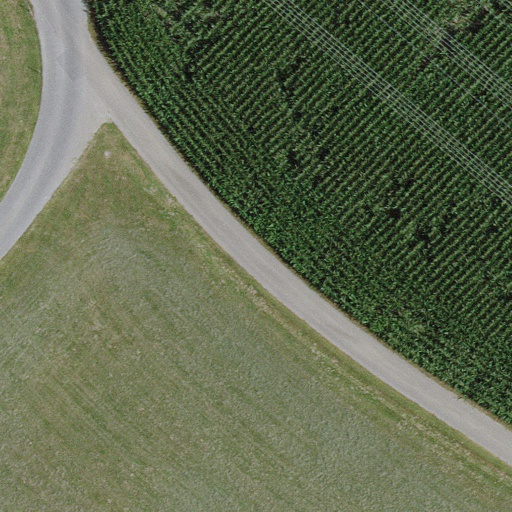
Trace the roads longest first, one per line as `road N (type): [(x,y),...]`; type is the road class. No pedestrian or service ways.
road 1 (track): [(58,0),(175,178),(296,293),(414,385),(511,446)]
road 2 (track): [(0,239),(38,186),(58,139),(72,27)]
